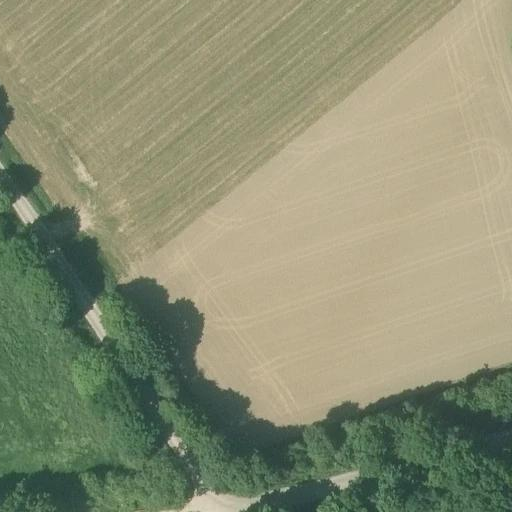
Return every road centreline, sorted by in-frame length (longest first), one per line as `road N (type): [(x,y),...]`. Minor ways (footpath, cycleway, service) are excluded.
road 1 (track): [(0,185),(210,511)]
road 2 (track): [(247,511),(511,436)]
